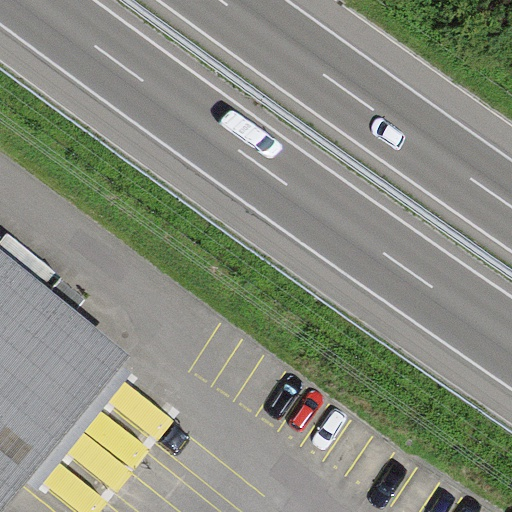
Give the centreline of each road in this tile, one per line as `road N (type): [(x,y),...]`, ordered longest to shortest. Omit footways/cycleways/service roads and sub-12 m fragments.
road 1 (motorway): [(29,0),(511,344)]
road 2 (motorway): [(511,205),(222,0)]
